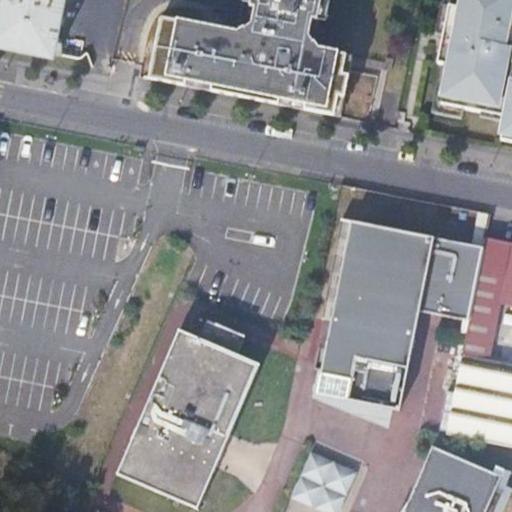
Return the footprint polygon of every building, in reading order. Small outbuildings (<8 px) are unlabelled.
[(3,0),(0,19),(0,42),(52,53),(62,0),(3,0)] [(251,0),(250,6),(255,7),(251,24),(238,32),(161,18),(149,79),(230,95),(334,116),(339,97),(345,98),(349,76),(343,74),(347,55),(319,49),(310,36),(313,19),(319,20),(322,0),(251,0)] [(440,0),(434,33),(442,34),(445,35),(451,7),(448,6),(449,0),(440,0)] [(511,0),(449,0),(448,6),(451,7),(445,35),(442,34),(440,46),(445,47),(442,63),(448,64),(440,104),(506,117),(501,140),(511,142),(511,64),(510,63),(511,55),(511,47),(509,47),(511,31),(511,0)] [(445,47),(440,46),(437,62),(442,63),(445,47)] [(353,56),(347,55),(343,74),(349,76),(353,56)] [(345,98),(339,97),(334,116),(341,117),(345,98)] [(470,321),(485,246),(344,218),(323,319),(332,321),(321,373),(317,395),(376,406),(393,409),(400,410),(421,311),(470,321)] [(511,242),(487,238),(486,241),(485,246),(470,321),(461,364),(447,434),(511,446),(511,369),(486,365),(499,303),(511,305),(511,242)] [(208,322),(200,341),(237,356),(245,338),(208,322)] [(200,341),(180,332),(117,476),(200,511),(218,468),(225,449),(231,435),(261,366),(237,356),(200,341)] [(389,428),(393,409),(376,406),(317,395),(321,373),(318,372),(313,398),(389,428)] [(405,511),(488,511),(504,477),(434,447),(405,511)] [(314,449),(293,495),(331,511),(341,511),(360,469),(314,449)]
